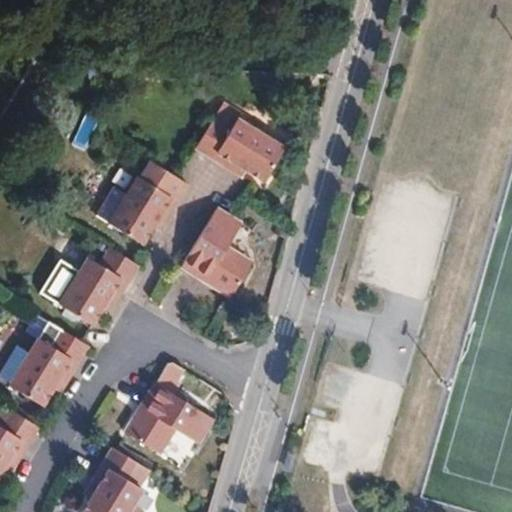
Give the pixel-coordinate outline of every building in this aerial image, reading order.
[(279,132),(239,110),(234,120),(269,131),(278,133),(279,132)] [(225,160),(231,150),(246,159),(262,170),(282,139),(269,131),(234,120),(228,118),(227,120),(222,117),(209,113),(192,139),(225,160)] [(84,149),(94,119),(82,116),(72,146),(84,149)] [(225,160),(240,169),(246,159),(231,150),(225,160)] [(144,152),(134,168),(132,166),(105,212),(103,214),(136,234),(147,218),(154,205),(164,211),(185,177),(173,169),(144,152)] [(215,200),(179,258),(228,288),(249,255),(225,239),(240,215),(228,207),(215,200)] [(164,211),(154,205),(147,218),(156,224),(164,211)] [(105,286),(113,291),(134,257),(104,239),(93,258),(82,250),(74,264),(56,252),(37,283),(55,295),(87,317),(97,300),(105,286)] [(104,304),(113,291),(105,286),(97,300),(104,304)] [(54,322),(30,306),(19,323),(32,331),(44,338),(54,322)] [(55,368),(62,372),(82,339),(54,322),(44,338),(32,331),(23,346),(4,377),(3,379),(36,399),(48,381),(55,368)] [(0,358),(0,374),(4,377),(23,346),(12,339),(0,358)] [(55,385),(62,372),(55,368),(48,381),(55,385)] [(152,378),(123,427),(157,448),(172,424),(197,439),(211,414),(152,378)] [(0,458),(7,448),(14,452),(34,419),(6,402),(0,410),(0,458)] [(108,442),(89,476),(96,481),(88,494),(78,511),(77,511),(123,511),(130,501),(138,486),(127,479),(138,460),(108,442)] [(0,462),(6,466),(14,452),(7,448),(0,458),(0,462)] [(88,494),(96,481),(89,476),(81,490),(88,494)] [(141,507),(130,501),(123,511),(145,511),(146,511),(144,510),(143,509),(141,507)]
